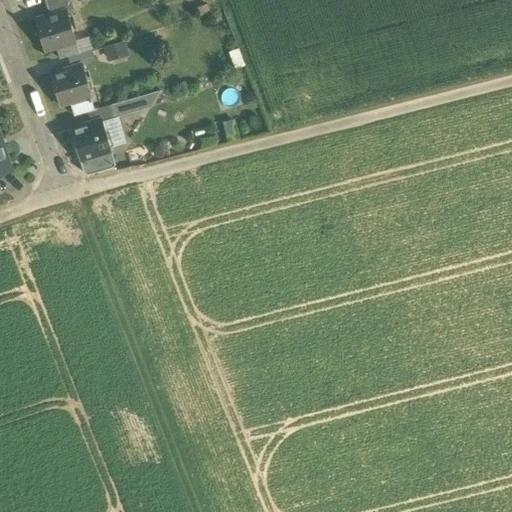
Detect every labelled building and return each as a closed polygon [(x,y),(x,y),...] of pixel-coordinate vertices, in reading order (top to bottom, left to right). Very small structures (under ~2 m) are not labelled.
[(69,0),(57,0),(45,4),(49,15),(66,10),(66,11),(72,9),(69,0)] [(49,15),(35,20),(44,50),(55,47),(61,45),(60,41),(74,37),(66,11),(66,10),(49,15)] [(74,37),(60,41),(61,45),(55,47),(59,59),(68,56),(78,53),(74,37)] [(78,53),(68,56),(71,68),(81,65),(81,66),(94,62),(91,49),(78,53)] [(71,68),(50,74),(59,104),(70,101),(76,99),(75,95),(89,91),(81,66),(81,65),(71,68)] [(76,99),(70,101),(74,115),(89,111),(94,109),(89,91),(75,95),(76,99)] [(94,109),(89,111),(93,123),(101,120),(102,121),(152,107),(159,92),(94,109)] [(93,123),(70,129),(80,160),(96,156),(95,152),(110,148),(102,121),(101,120),(93,123)] [(0,138),(0,172),(10,169),(0,138)] [(96,156),(80,160),(84,175),(115,167),(110,148),(95,152),(96,156)]
